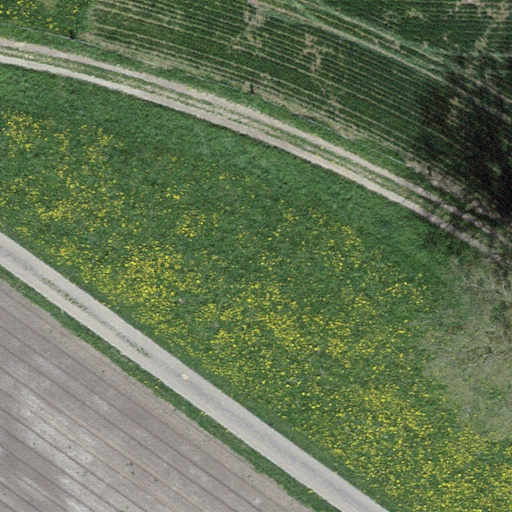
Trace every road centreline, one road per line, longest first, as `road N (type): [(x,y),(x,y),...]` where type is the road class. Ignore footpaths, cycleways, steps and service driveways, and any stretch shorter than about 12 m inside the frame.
road 1 (track): [(0,51),(116,79),(278,135),(400,185),(511,253)]
road 2 (track): [(0,263),(352,511)]
